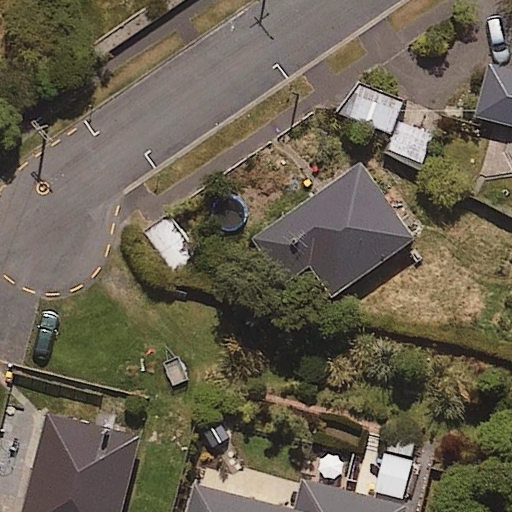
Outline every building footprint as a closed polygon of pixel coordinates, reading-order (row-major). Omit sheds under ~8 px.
[(511,69),(491,64),(478,115),(511,123),(511,69)] [(404,101),(359,82),(346,112),(391,132),(404,101)] [(442,130),(403,114),(385,158),(424,173),(442,130)] [(414,236),(360,162),(256,237),(310,312),(414,236)] [(121,511),(140,436),(48,414),(24,511),(121,511)] [(380,455),(370,496),(304,480),(297,510),(195,485),(189,511),(411,511),(413,506),(402,504),(412,463),(380,455)]
